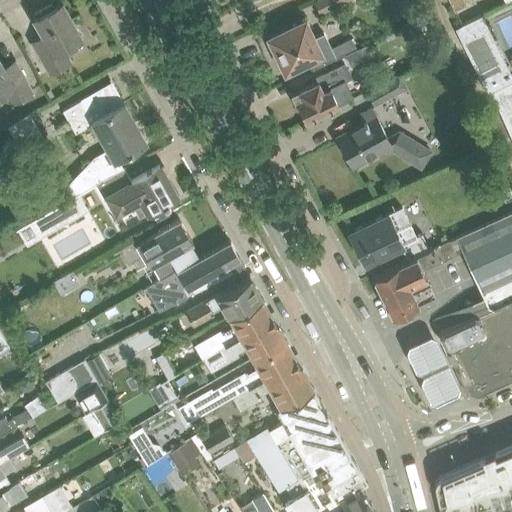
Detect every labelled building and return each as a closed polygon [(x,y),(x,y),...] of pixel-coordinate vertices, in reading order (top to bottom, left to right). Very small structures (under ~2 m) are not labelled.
[(315,0),(320,11),(343,0),(315,0)] [(465,3),(464,0),(449,0),(454,9),(465,3)] [(43,35),(32,42),(49,71),(70,60),(63,47),(82,36),(62,1),(33,18),(43,35)] [(454,27),(487,92),(491,90),(490,90),(511,80),(511,81),(511,80),(511,78),(480,14),(454,27)] [(314,37),(305,18),(268,35),(285,70),(322,52),(326,61),(355,46),(350,36),(330,46),(324,32),(314,37)] [(367,43),(345,53),(350,64),(372,54),(367,43)] [(32,91),(29,86),(15,60),(4,67),(0,60),(0,92),(4,90),(11,103),(32,91)] [(350,76),(344,63),(316,76),(317,80),(298,89),(301,96),(295,99),(305,119),(323,110),(338,103),(329,86),(350,76)] [(399,90),(393,79),(368,92),(374,104),(399,90)] [(511,80),(490,90),(491,90),(511,137),(511,82),(511,81),(511,80)] [(100,166),(128,150),(146,140),(140,130),(138,131),(134,122),(123,103),(124,102),(112,81),(63,109),(76,132),(93,122),(107,147),(94,155),(100,166)] [(399,131),(387,137),(371,107),(360,113),(364,122),(337,137),(352,163),(386,144),(389,150),(391,148),(421,165),(430,149),(399,131)] [(41,132),(29,111),(6,124),(18,145),(41,132)] [(132,202),(139,215),(148,210),(150,212),(169,201),(168,200),(177,195),(159,164),(131,180),(123,166),(96,182),(113,213),(132,202)] [(91,187),(69,199),(75,210),(97,198),(91,187)] [(399,242),(407,256),(407,258),(429,248),(428,246),(422,232),(416,235),(401,205),(367,221),(349,230),(364,261),(399,242)] [(511,209),(456,236),(489,307),(490,308),(511,297),(511,209)] [(150,215),(138,222),(142,229),(154,222),(150,215)] [(152,265),(159,278),(177,267),(178,268),(198,257),(198,256),(190,242),(192,240),(179,217),(139,240),(140,243),(135,246),(145,264),(149,262),(151,265),(152,265)] [(374,277),(372,278),(390,315),(434,293),(428,281),(411,291),(408,283),(425,275),(422,268),(456,252),(449,236),(428,246),(429,248),(407,258),(407,256),(373,274),(374,277)] [(178,268),(177,267),(159,278),(143,287),(144,289),(146,287),(159,309),(234,270),(234,271),(244,266),(229,239),(198,256),(198,257),(178,268)] [(223,302),(229,314),(261,295),(249,274),(185,311),(192,323),(213,312),(212,309),(223,302)] [(201,357),(202,356),(203,357),(273,316),(261,295),(229,314),(235,325),(224,331),(223,328),(194,344),(201,357)] [(441,329),(439,334),(444,345),(450,347),(469,389),(477,392),(511,375),(511,297),(490,308),(489,307),(441,329)] [(247,345),(253,356),(285,337),(273,316),(203,357),(210,369),(237,354),(236,351),(247,345)] [(0,350),(9,345),(0,329),(0,350)] [(197,414),(217,403),(232,395),(233,395),(297,358),(285,337),(253,356),(259,367),(248,373),(247,370),(213,389),(211,386),(189,399),(197,414)] [(408,351),(406,357),(415,376),(420,377),(422,381),(420,387),(429,407),(437,409),(457,398),(458,393),(437,343),(430,341),(408,351)] [(99,352),(87,359),(99,380),(111,373),(99,352)] [(162,352),(155,356),(167,377),(174,373),(162,352)] [(46,379),(57,400),(75,390),(96,378),(97,377),(85,357),(46,379)] [(280,404),(312,385),(297,358),(233,395),(240,408),(261,396),(259,393),(270,387),(280,404)] [(96,378),(75,390),(87,411),(108,399),(96,378)] [(167,378),(160,382),(171,400),(177,397),(167,378)] [(171,400),(160,382),(150,388),(162,408),(173,402),(171,400)] [(282,420),(269,427),(268,428),(283,453),(297,444),(321,486),(349,469),(352,473),(360,469),(312,385),(280,404),(275,407),(282,420)] [(119,418),(108,400),(90,410),(82,415),(93,434),(119,418)] [(7,419),(5,415),(0,417),(0,433),(30,416),(28,413),(26,409),(19,412),(7,419)] [(205,457),(210,455),(209,452),(233,438),(224,422),(202,435),(200,431),(191,437),(205,457)] [(267,424),(246,438),(255,454),(284,501),(291,497),(296,493),(300,500),(298,502),(304,511),(318,511),(316,507),(298,478),(283,453),(268,428),(269,427),(267,424)] [(127,433),(145,461),(164,451),(158,442),(151,440),(141,425),(127,433)] [(0,461),(8,456),(29,444),(23,434),(0,447),(0,461)] [(200,452),(189,436),(168,449),(183,472),(200,462),(195,455),(200,452)] [(242,461),(255,454),(246,438),(233,446),(238,454),(238,455),(242,461)] [(475,489),(507,479),(511,476),(511,442),(459,465),(460,469),(437,474),(438,483),(442,500),(475,490),(475,489)] [(298,478),(316,507),(318,511),(375,511),(360,487),(367,483),(360,469),(352,473),(349,469),(321,486),(297,444),(283,453),(298,478)] [(212,459),(217,467),(238,455),(238,454),(233,446),(212,459)] [(4,471),(14,466),(8,456),(0,461),(0,484),(9,479),(4,471)] [(0,489),(0,507),(24,493),(47,480),(46,478),(49,476),(48,473),(51,472),(46,463),(13,482),(0,489)] [(494,511),(491,497),(509,492),(511,499),(511,476),(507,479),(475,489),(475,490),(442,500),(444,511),(494,511)] [(273,511),(261,491),(250,497),(258,511),(273,511)] [(23,506),(12,511),(52,511),(41,493),(22,504),(23,506)] [(284,501),(291,511),(290,511),(304,511),(298,502),(300,500),(296,493),(291,497),(284,501)]
